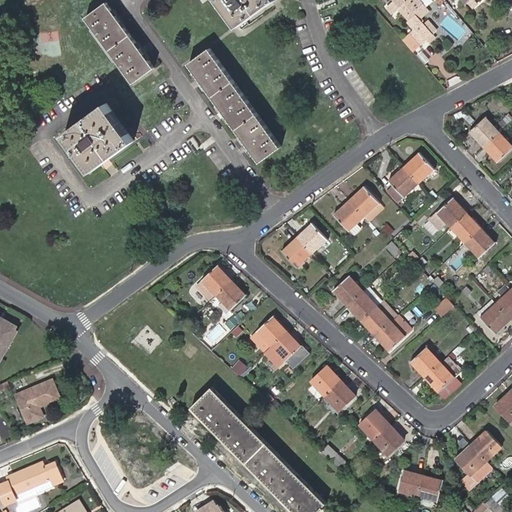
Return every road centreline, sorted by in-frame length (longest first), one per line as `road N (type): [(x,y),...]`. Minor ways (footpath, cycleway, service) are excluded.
road 1 (residential): [(511,358),(453,413),(417,410),(234,248)]
road 2 (residential): [(129,0),(281,216)]
road 3 (residential): [(234,248),(214,238),(186,242),(72,332)]
road 4 (residential): [(387,144),(331,75),(307,0)]
road 5 (residential): [(387,144),(281,216)]
road 6 (residential): [(427,117),(511,211)]
